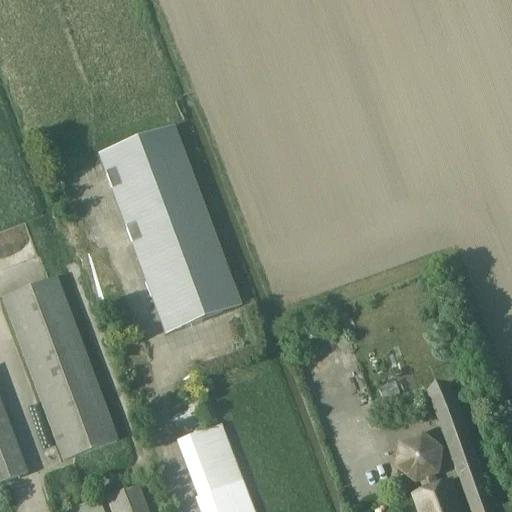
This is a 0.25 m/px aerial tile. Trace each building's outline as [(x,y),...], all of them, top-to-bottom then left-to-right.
[(164,337),(241,308),(174,128),(97,157),(164,337)] [(63,463),(118,442),(57,279),(1,300),(63,463)] [(511,511),(511,502),(496,509),(450,384),(428,393),(472,511),(511,511)] [(0,486),(28,476),(0,401),(0,486)] [(202,511),(253,511),(222,428),(177,444),(202,511)] [(440,475),(444,450),(424,433),(401,444),(396,470),(417,485),(421,483),(436,477),(440,475)] [(424,491),(439,485),(436,477),(421,483),(424,491)] [(461,511),(450,481),(439,485),(424,491),(412,495),(418,511),(461,511)] [(106,499),(111,511),(148,511),(139,487),(106,499)] [(102,511),(99,501),(66,511),(102,511)]
